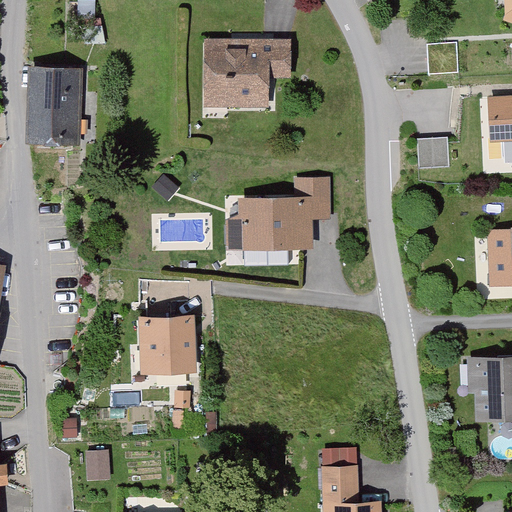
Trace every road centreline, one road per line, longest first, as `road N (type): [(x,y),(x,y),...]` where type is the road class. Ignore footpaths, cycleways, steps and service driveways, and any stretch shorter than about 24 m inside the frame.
road 1 (residential): [(426,511),(374,193),(370,99),(357,39),(336,0)]
road 2 (residential): [(40,511),(11,111),(12,0)]
